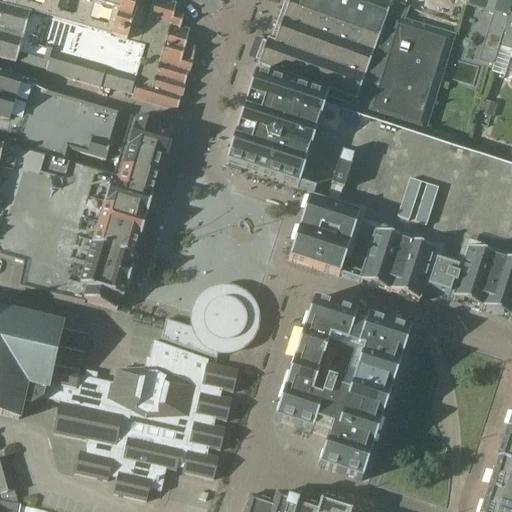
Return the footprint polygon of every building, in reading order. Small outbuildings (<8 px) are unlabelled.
[(14,13),(0,9),(0,60),(16,65),(17,63),(46,72),(46,74),(100,90),(101,88),(133,97),(132,99),(177,113),(181,99),(178,98),(181,86),(185,87),(189,74),(185,73),(189,61),(192,62),(196,48),(187,45),(190,33),(181,30),(184,17),(175,15),(177,7),(154,0),(144,34),(130,30),(126,45),(96,36),(71,29),(46,22),(14,13)] [(0,0),(0,9),(14,13),(17,0),(0,0)] [(17,0),(14,13),(46,22),(52,0),(17,0)] [(52,0),(46,22),(71,29),(79,0),(52,0)] [(79,0),(71,29),(96,36),(106,0),(79,0)] [(140,0),(106,0),(96,36),(126,45),(130,30),(136,10),(138,10),(140,0)] [(290,0),(286,12),(377,46),(388,15),(392,3),(383,0),(290,0)] [(492,37),(501,40),(511,6),(511,4),(511,0),(467,0),(465,8),(466,8),(468,3),(479,7),(478,11),(493,16),(493,17),(494,17),(494,16),(498,18),(492,37)] [(511,5),(511,6),(501,40),(491,73),(505,77),(511,53),(511,5)] [(286,12),(274,43),(366,76),(377,46),(286,12)] [(456,36),(388,15),(377,46),(366,76),(377,80),(371,96),(372,96),(366,115),(426,135),(456,36)] [(366,76),(274,43),(267,41),(258,67),(357,101),(366,76)] [(68,152),(106,162),(110,146),(119,114),(55,96),(56,92),(0,75),(0,140),(15,145),(14,149),(65,164),(68,152)] [(297,189),(312,194),(328,199),(341,159),(351,162),(366,115),(348,110),(349,106),(254,76),(224,166),(228,168),(227,171),(240,175),(241,172),(297,190),(297,189)] [(484,103),(480,114),(492,118),(496,107),(484,103)] [(351,162),(341,159),(328,199),(312,194),(310,202),(307,201),(288,262),(304,268),(338,279),(339,277),(358,283),(357,285),(418,305),(424,290),(451,299),(451,301),(511,321),(511,162),(426,135),(366,115),(351,162)] [(0,258),(24,265),(19,289),(85,305),(85,304),(117,313),(120,301),(123,301),(126,291),(127,291),(133,269),(132,269),(135,259),(134,258),(139,242),(140,242),(153,197),(152,196),(158,178),(157,177),(163,160),(164,160),(170,137),(169,137),(171,131),(157,127),(158,127),(137,121),(131,119),(112,181),(64,167),(65,164),(14,149),(15,145),(0,140),(0,258)] [(200,315),(200,317),(199,325),(194,332),(192,330),(166,322),(161,342),(217,361),(218,354),(220,347),(228,348),(238,345),(245,338),(250,329),(251,319),(248,310),(241,302),(232,297),(222,297),(213,300),(205,306),(200,315)] [(312,301),(273,422),(327,439),(317,469),(361,483),(409,333),(366,319),(366,320),(355,316),(356,315),(312,301)] [(0,416),(16,420),(16,421),(19,421),(20,421),(20,418),(24,404),(32,406),(42,400),(43,397),(54,400),(53,404),(59,405),(53,436),(83,442),(83,443),(87,444),(85,455),(80,455),(76,476),(109,483),(110,479),(118,481),(115,497),(147,504),(150,492),(162,495),(167,471),(177,474),(178,469),(184,471),(183,475),(215,482),(219,460),(208,458),(209,450),(221,453),(226,431),(214,429),(216,421),(227,424),(232,402),(220,400),(222,392),(234,395),(237,377),(238,373),(208,366),(209,363),(155,343),(153,343),(147,371),(116,372),(112,387),(96,383),(97,375),(86,372),(84,380),(78,379),(86,338),(86,337),(59,331),(60,329),(61,326),(59,326),(59,324),(57,324),(57,325),(41,322),(42,320),(40,319),(39,321),(24,317),(24,316),(22,315),(22,317),(6,313),(7,312),(5,311),(4,313),(0,311),(0,416)] [(496,461),(497,461),(511,466),(511,431),(507,430),(506,430),(496,461)] [(3,498),(5,505),(19,507),(5,459),(0,461),(0,491),(2,498),(3,498)] [(511,466),(497,461),(488,489),(511,497),(511,466)] [(511,511),(511,497),(488,489),(480,511),(511,511)] [(285,511),(289,501),(276,497),(273,505),(249,498),(244,511),(285,511)] [(351,511),(352,510),(321,500),(317,511),(316,511),(351,511)] [(285,511),(316,511),(317,511),(289,501),(285,511)] [(0,511),(18,511),(20,507),(19,507),(5,505),(0,503),(0,511)]
